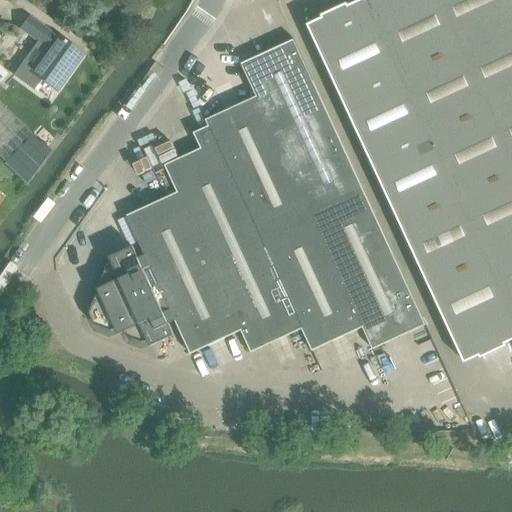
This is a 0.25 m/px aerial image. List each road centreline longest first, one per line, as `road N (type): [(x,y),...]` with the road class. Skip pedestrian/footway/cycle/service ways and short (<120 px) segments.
road 1 (unknown): [(297,0),(458,363),(473,378),(511,389)]
road 2 (unclassified): [(34,251),(212,0)]
